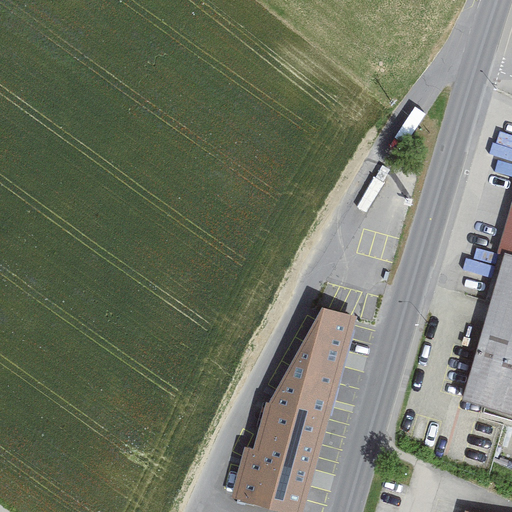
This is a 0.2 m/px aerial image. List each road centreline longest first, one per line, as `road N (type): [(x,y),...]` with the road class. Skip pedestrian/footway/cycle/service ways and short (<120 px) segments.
road 1 (unclassified): [(486,0),(469,36),(367,165),(189,511)]
road 2 (secondary): [(464,118),(347,511)]
road 3 (secondary): [(501,0),(464,118)]
